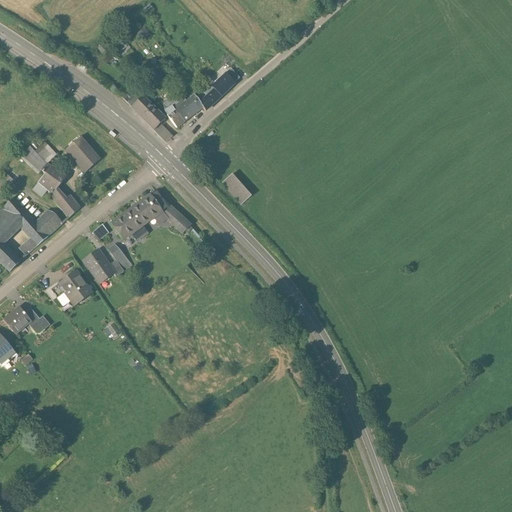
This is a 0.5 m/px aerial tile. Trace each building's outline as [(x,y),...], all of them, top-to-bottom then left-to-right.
[(145,28),(139,34),(145,40),(151,33),(145,28)] [(102,44),(96,50),(103,56),(109,51),(102,44)] [(240,79),(232,70),(226,75),(234,84),(240,79)] [(214,90),(222,100),(236,87),(234,84),(226,75),(225,75),(211,87),(214,90)] [(165,120),(132,87),(120,99),(153,132),(160,125),(165,120)] [(207,112),(222,100),(214,90),(199,103),(204,108),(207,112)] [(170,107),(185,124),(204,108),(199,103),(194,97),(187,103),(182,97),(176,103),(170,107)] [(172,98),(163,105),(167,110),(170,107),(176,103),(172,98)] [(164,113),(178,130),(185,124),(170,107),(167,110),(164,113)] [(160,125),(153,132),(166,144),(172,137),(160,125)] [(67,152),(86,177),(104,164),(85,138),(67,152)] [(47,166),(58,155),(44,142),(34,153),(47,166)] [(37,177),(47,166),(34,153),(25,144),(15,155),(37,177)] [(49,193),(53,197),(61,191),(69,179),(55,168),(40,185),(49,193)] [(7,175),(0,183),(0,197),(2,199),(16,183),(7,175)] [(231,175),(221,184),(242,207),(252,198),(231,175)] [(49,193),(40,185),(34,191),(43,199),(49,193)] [(156,190),(129,212),(143,229),(154,220),(159,227),(168,220),(180,235),(188,229),(156,190)] [(81,211),(72,198),(68,201),(61,191),(53,197),(70,219),(81,211)] [(0,238),(8,247),(24,233),(31,241),(37,248),(48,238),(35,223),(14,201),(0,213),(0,238)] [(51,208),(35,223),(48,238),(65,223),(51,208)] [(143,229),(129,212),(110,228),(123,243),(130,237),(136,244),(148,234),(143,229)] [(108,235),(101,226),(92,233),(99,242),(108,235)] [(24,265),(8,247),(0,238),(0,264),(12,277),(24,265)] [(29,255),(37,248),(31,241),(23,249),(29,255)] [(115,246),(107,252),(115,262),(123,272),(131,266),(115,246)] [(97,252),(82,263),(100,286),(115,275),(109,267),(97,252)] [(115,262),(109,267),(115,275),(117,278),(124,273),(123,272),(115,262)] [(92,293),(77,273),(60,285),(58,282),(44,292),(53,303),(65,294),(75,307),(92,293)] [(24,316),(17,308),(0,322),(13,337),(25,326),(30,323),(24,316)] [(31,311),(24,316),(30,323),(25,326),(36,338),(50,326),(43,318),(39,321),(31,311)] [(114,323),(104,331),(112,342),(122,334),(114,323)] [(0,360),(3,365),(5,366),(17,356),(0,335),(0,360)]
